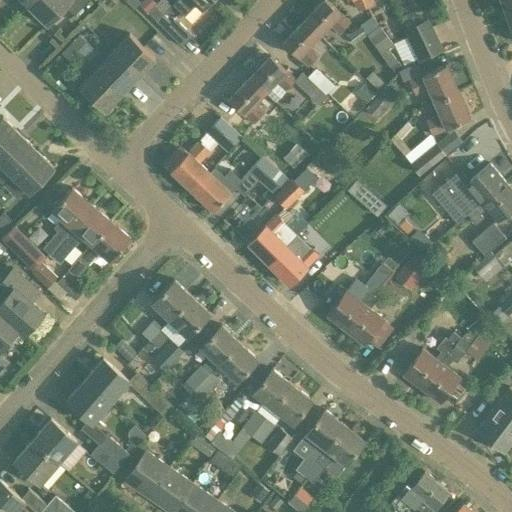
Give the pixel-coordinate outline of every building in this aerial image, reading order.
[(32,0),(27,5),(46,24),(65,5),(74,14),(87,0),(32,0)] [(191,0),(201,9),(210,0),(191,0)] [(340,11),(339,12),(325,0),(321,0),(303,20),(319,35),(329,24),(338,33),(350,21),(340,11)] [(352,0),(357,10),(367,6),(372,4),(370,0),(352,0)] [(511,0),(500,0),(505,13),(511,10),(511,0)] [(100,3),(90,14),(97,20),(107,9),(100,3)] [(162,26),(165,29),(171,23),(162,14),(153,5),(147,11),(162,26)] [(403,30),(418,62),(444,50),(431,22),(428,16),(427,17),(424,12),(416,15),(414,10),(401,16),(406,28),(403,30)] [(319,35),(303,20),(282,42),(297,57),(298,56),(307,66),(319,54),(309,44),(319,35)] [(353,44),(366,34),(360,25),(347,35),(353,44)] [(367,34),(390,67),(397,62),(387,47),(392,44),(387,36),(379,25),(367,34)] [(79,34),(61,52),(68,59),(86,41),(79,34)] [(128,34),(112,51),(137,76),(154,58),(143,47),(128,34)] [(137,76),(112,51),(95,68),(121,93),(137,76)] [(269,55),(249,77),(264,92),(274,81),(284,90),(296,78),(285,68),(283,69),(269,55)] [(403,78),(419,71),(414,61),(398,68),(403,78)] [(445,64),(423,74),(422,73),(408,79),(414,95),(428,89),(433,101),(456,91),(445,64)] [(334,84),(316,67),(307,77),(325,94),(334,84)] [(121,93),(95,68),(77,86),(103,111),(121,93)] [(378,91),(385,84),(372,70),(365,77),(378,91)] [(264,92),(249,77),(227,99),(243,114),(253,123),(264,111),(255,102),(264,92)] [(376,117),(395,95),(385,86),(366,108),(376,117)] [(433,101),(438,113),(425,119),(432,134),(445,128),(468,118),(456,91),(433,101)] [(0,152),(19,133),(1,116),(0,117),(0,152)] [(226,152),(241,136),(220,116),(205,132),(226,152)] [(273,141),(259,128),(250,138),(264,152),(273,141)] [(445,153),(462,140),(453,129),(435,142),(431,134),(404,154),(419,174),(445,154),(445,153)] [(36,150),(19,133),(0,152),(0,165),(11,176),(36,150)] [(198,139),(187,152),(187,151),(184,155),(179,149),(164,165),(191,191),(209,172),(199,163),(210,150),(198,139)] [(36,150),(11,176),(28,193),(35,187),(54,168),(36,150)] [(218,181),(209,172),(191,191),(213,211),(230,192),(235,186),(244,195),(259,179),(272,191),(286,176),(262,154),(240,178),(229,169),(218,181)] [(464,184),(475,197),(470,202),(466,198),(459,203),(461,205),(450,214),(456,222),(467,213),(504,181),(489,163),(480,171),(471,160),(459,171),(456,173),(465,183),(464,184)] [(291,177),(274,195),(287,208),(304,189),(302,188),(307,182),(298,174),(294,179),(291,177)] [(511,206),(511,189),(504,181),(467,213),(475,223),(483,217),(479,213),(485,208),(496,220),(511,206)] [(51,210),(61,218),(53,227),(57,230),(42,247),(43,248),(50,240),(62,251),(70,242),(63,237),(90,204),(70,187),(51,210)] [(110,221),(90,204),(63,237),(70,242),(62,251),(50,240),(43,248),(48,252),(49,252),(48,253),(59,262),(82,236),(90,243),(110,221)] [(0,214),(0,230),(0,231),(12,220),(3,211),(0,214)] [(277,212),(264,225),(247,243),(268,263),(285,245),(275,235),(287,223),(277,212)] [(90,243),(67,269),(76,277),(99,251),(110,260),(130,238),(110,221),(90,243)] [(471,240),(484,255),(505,236),(492,221),(471,239),(471,240)] [(45,255),(14,224),(1,238),(32,268),(45,255)] [(511,237),(493,254),(504,267),(509,262),(511,265),(511,237)] [(285,245),(268,263),(289,284),(305,267),(305,268),(319,255),(307,243),(295,255),(285,245)] [(406,257),(392,276),(411,289),(425,270),(406,257)] [(31,272),(47,287),(58,276),(41,261),(31,272)] [(365,292),(359,300),(345,289),(331,306),(325,314),(344,329),(388,272),(379,265),(365,282),(361,288),(365,292)] [(0,290),(6,295),(0,301),(0,312),(24,333),(42,312),(31,302),(41,290),(13,266),(0,280),(0,290)] [(65,272),(55,284),(74,301),(84,290),(65,272)] [(391,274),(388,272),(344,329),(364,344),(383,319),(369,308),(375,300),(379,303),(384,297),(394,304),(401,294),(389,285),(382,294),(378,292),(391,274)] [(169,319),(191,296),(173,279),(151,302),(169,319)] [(439,298),(467,329),(485,313),(457,282),(439,298)] [(511,292),(498,305),(507,315),(511,310),(511,292)] [(208,313),(191,296),(169,319),(186,336),(208,313)] [(24,333),(0,312),(0,348),(17,329),(23,334),(24,333)] [(149,340),(162,326),(153,318),(140,332),(149,340)] [(217,363),(238,342),(220,324),(199,346),(217,363)] [(170,334),(162,326),(149,340),(157,347),(170,334)] [(460,336),(420,388),(440,403),(459,377),(446,367),(451,359),(456,362),(477,335),(469,329),(461,337),(460,336)] [(404,354),(414,340),(403,331),(392,345),(404,354)] [(441,351),(435,359),(421,348),(408,364),(402,373),(420,388),(460,336),(453,331),(448,338),(444,336),(436,347),(441,351)] [(136,352),(121,337),(113,346),(128,360),(136,352)] [(171,339),(153,359),(165,370),(184,350),(171,339)] [(238,342),(217,363),(235,381),(245,371),(256,359),(238,342)] [(84,379),(109,401),(128,380),(103,358),(84,379)] [(202,397),(219,379),(210,371),(202,363),(182,383),(190,391),(193,388),(202,397)] [(272,407),(291,383),(271,368),(259,382),(252,392),(272,407)] [(84,379),(65,401),(91,423),(109,401),(84,379)] [(311,399),(291,383),(272,407),(292,423),(311,399)] [(149,384),(140,394),(161,414),(170,404),(149,384)] [(511,440),(511,390),(508,387),(475,430),(503,452),(511,440)] [(206,433),(218,443),(223,437),(215,430),(223,420),(225,422),(233,412),(234,414),(245,400),(244,400),(247,395),(242,391),(222,416),(220,415),(206,433)] [(251,434),(266,415),(256,408),(241,427),(243,428),(238,433),(246,440),(251,434)] [(307,429),(305,433),(316,442),(325,448),(343,424),(323,409),(307,429)] [(266,415),(251,434),(261,442),(275,423),(266,415)] [(32,439),(57,461),(76,440),(50,418),(32,439)] [(128,430),(128,440),(134,446),(145,434),(134,424),(128,430)] [(325,448),(318,458),(304,475),(312,482),(325,466),(335,474),(344,463),(345,464),(363,440),(343,424),(325,448)] [(279,426),(266,444),(280,454),(292,436),(279,426)] [(212,457),(214,453),(218,447),(208,440),(208,439),(194,430),(187,441),(212,457)] [(98,444),(120,464),(128,455),(105,436),(98,444)] [(57,461),(32,439),(13,461),(38,483),(57,461)] [(120,464),(98,444),(89,454),(112,474),(120,464)] [(148,497),(169,467),(144,450),(123,481),(148,497)] [(296,469),(297,470),(304,475),(318,458),(309,451),(296,469)] [(172,511),(193,483),(169,467),(148,497),(169,511),(172,511)] [(423,471),(411,486),(406,482),(398,491),(422,511),(437,511),(440,509),(435,505),(447,490),(423,471)] [(0,480),(0,511),(13,511),(23,500),(0,480)] [(193,483),(172,511),(208,511),(217,499),(193,483)] [(303,511),(309,506),(293,493),(287,500),(301,511),(303,511)] [(73,511),(54,495),(46,504),(54,511),(73,511)] [(234,511),(217,499),(208,511),(234,511)] [(452,511),(473,511),(462,502),(452,511)]
